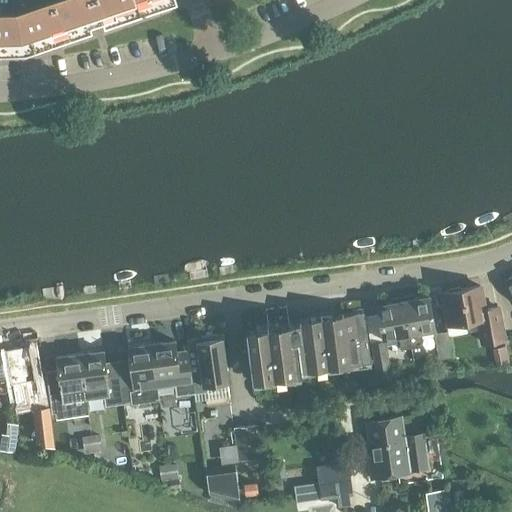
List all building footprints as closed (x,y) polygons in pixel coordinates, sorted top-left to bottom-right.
[(177,6),(174,0),(0,0),(0,58),(25,58),(92,35),(86,19),(99,14),(104,31),(177,6)] [(502,338),(501,331),(496,307),(483,309),(478,286),(460,289),(458,287),(447,289),(446,291),(441,292),(447,324),(476,318),(480,342),(502,338)] [(401,299),(409,346),(420,344),(417,331),(433,328),(427,295),(401,299)] [(409,346),(401,299),(375,304),(381,338),(396,335),(399,348),(409,346)] [(245,330),(252,377),(294,372),(294,368),(305,366),(306,373),(370,364),(362,311),(299,319),(300,323),(245,330)] [(446,330),(432,332),(437,358),(450,355),(446,330)] [(188,350),(194,392),(207,391),(206,384),(227,381),(223,353),(225,353),(222,334),(201,337),(201,340),(197,341),(198,349),(188,350)] [(194,392),(188,350),(176,352),(174,340),(151,343),(157,386),(174,384),(175,395),(194,392)] [(383,342),(371,344),(375,369),(388,367),(383,342)] [(117,360),(122,402),(135,401),(136,405),(150,403),(158,402),(151,343),(127,346),(129,358),(117,360)] [(28,345),(5,349),(15,404),(37,400),(38,404),(49,402),(46,375),(35,377),(32,361),(31,361),(28,345)] [(79,353),(85,396),(103,394),(104,405),(122,402),(117,360),(105,361),(103,349),(79,353)] [(57,367),(45,369),(46,375),(49,402),(51,412),(55,411),(56,419),(87,415),(85,396),(79,353),(55,356),(57,367)] [(0,392),(8,391),(2,357),(0,357),(0,392)] [(38,441),(43,442),(54,446),(48,406),(33,408),(38,441)] [(368,453),(371,476),(411,471),(410,468),(424,466),(419,434),(402,436),(400,416),(367,421),(371,453),(368,453)] [(237,461),(260,458),(256,426),(233,428),(237,461)] [(101,451),(99,434),(90,435),(92,452),(101,451)] [(92,452),(90,435),(81,436),(83,454),(92,452)] [(347,461),(346,461),(316,466),(320,497),(336,495),(337,506),(349,504),(348,494),(351,493),(347,461)] [(167,464),(169,480),(179,478),(177,463),(167,464)] [(169,480),(167,464),(159,465),(161,481),(169,480)] [(239,479),(237,464),(205,468),(208,492),(241,501),(239,479)] [(245,493),(256,492),(255,483),(243,484),(245,493)] [(451,511),(449,491),(425,493),(426,511),(451,511)]
